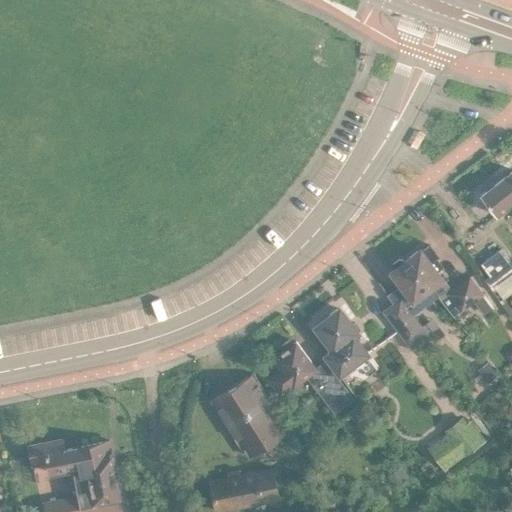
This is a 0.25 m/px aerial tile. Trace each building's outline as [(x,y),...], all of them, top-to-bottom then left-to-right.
[(511,169),(480,194),(495,214),(511,201),(511,169)] [(392,303),(382,310),(411,350),(429,337),(411,314),(436,295),(452,316),(482,293),(469,276),(451,289),(437,271),(440,268),(433,258),(437,255),(429,244),(421,250),(420,248),(402,261),(401,259),(397,259),(391,263),(391,267),(392,268),(389,271),(400,285),(386,295),(392,303)] [(476,265),(491,286),(511,270),(511,266),(499,248),(476,265)] [(341,312),(339,310),(338,309),(337,308),(336,308),(335,308),(334,308),(333,308),(332,309),(326,314),(328,316),(314,326),(332,349),(324,354),(339,373),(350,364),(356,365),(362,361),(363,355),(366,353),(356,339),(360,337),(356,332),(357,332),(341,312)] [(272,358),(279,367),(267,377),(280,395),(293,385),(305,376),(333,412),(352,398),(324,360),(314,367),(295,341),(272,358)] [(478,369),(484,377),(492,371),(486,362),(478,369)] [(252,373),(210,399),(241,449),(244,448),(249,455),(286,432),(281,424),(283,423),(252,373)] [(454,442),(435,456),(443,468),(485,437),(468,413),(445,430),(454,442)] [(62,438),(28,444),(31,463),(46,460),(49,472),(63,469),(64,476),(74,474),(78,495),(43,502),(44,511),(105,511),(120,509),(117,497),(119,496),(108,440),(64,447),(62,438)] [(407,475),(402,466),(388,474),(393,483),(407,475)] [(272,467),(210,480),(216,510),(278,498),(272,467)] [(335,494),(326,501),(331,508),(340,501),(335,494)]
